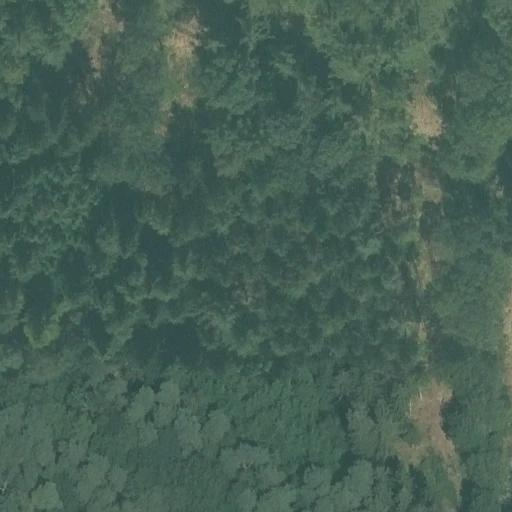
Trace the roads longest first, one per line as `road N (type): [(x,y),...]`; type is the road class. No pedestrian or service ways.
road 1 (track): [(504,0),(458,190),(475,511)]
road 2 (tertiary): [(174,511),(0,393)]
